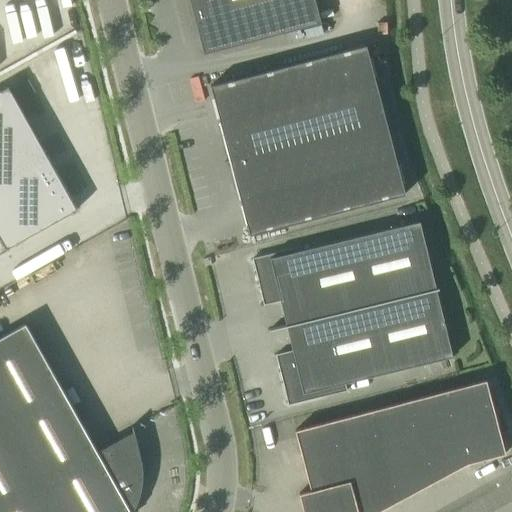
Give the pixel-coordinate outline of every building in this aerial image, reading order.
[(189,0),(204,55),(206,55),(205,53),(321,22),(315,0),(189,0)] [(385,119),(366,45),(210,85),(220,121),(219,121),(229,160),(385,119)] [(0,233),(8,247),(79,208),(10,84),(0,89),(0,233)] [(239,199),(240,198),(249,234),(405,193),(385,119),(229,160),(239,199)] [(270,330),(286,326),(286,325),(436,288),(436,289),(439,288),(439,287),(436,288),(420,221),(293,251),(293,248),(252,258),(264,304),(280,300),(286,324),(269,329),(270,330)] [(286,325),(286,326),(292,350),(276,354),(288,404),(347,390),(345,382),(453,356),(436,289),(436,288),(286,325)] [(142,481),(140,456),(133,426),(131,426),(133,431),(101,449),(101,451),(98,453),(25,323),(0,337),(0,511),(131,511),(129,507),(135,504),(136,506),(137,505),(136,504),(142,481)] [(486,379),(448,389),(467,463),(505,453),(486,379)] [(467,463),(448,389),(410,399),(429,473),(467,463)] [(432,482),(429,473),(410,399),(372,409),(394,492),(432,482)] [(396,501),(394,492),(372,409),(334,419),(350,479),(358,511),(396,501)] [(295,430),(311,490),(350,479),(334,419),(295,430)] [(350,479),(311,490),(299,493),(303,511),(358,511),(350,479)]
